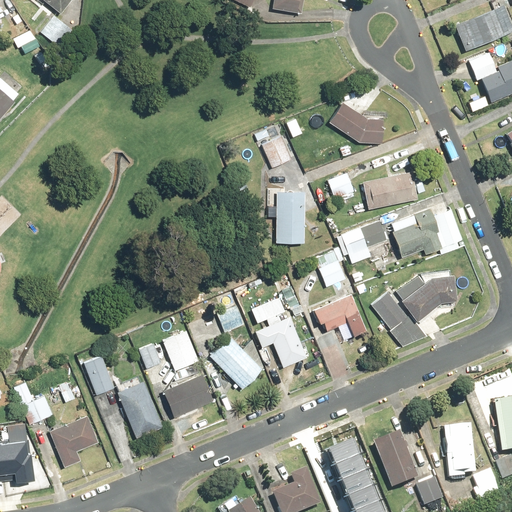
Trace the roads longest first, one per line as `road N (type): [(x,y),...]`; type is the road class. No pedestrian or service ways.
road 1 (residential): [(150,481),(511,329)]
road 2 (residential): [(434,102),(366,47),(360,16),(389,2),(405,14),(425,74)]
road 3 (residential): [(511,272),(434,102)]
